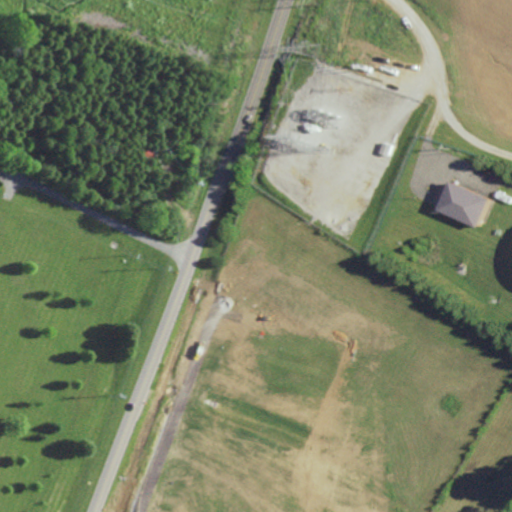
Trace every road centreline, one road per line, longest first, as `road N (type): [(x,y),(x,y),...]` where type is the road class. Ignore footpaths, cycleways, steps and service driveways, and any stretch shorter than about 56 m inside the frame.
road 1 (tertiary): [(288,0),(94,511)]
road 2 (residential): [(221,306),(190,366),(137,511)]
